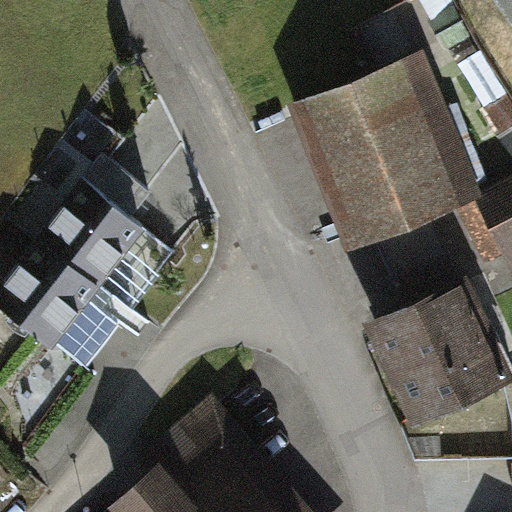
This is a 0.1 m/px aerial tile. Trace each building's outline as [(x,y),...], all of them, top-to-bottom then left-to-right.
[(322,100),(371,224),(469,186),(420,62),(322,100)] [(490,104),(505,131),(511,126),(511,108),(505,96),(490,104)] [(83,177),(37,237),(97,282),(113,294),(157,236),(141,225),(143,223),(129,213),(141,198),(149,187),(104,153),(85,179),(83,177)] [(511,180),(462,204),(487,255),(504,247),(511,263),(511,180)] [(37,237),(0,285),(0,302),(51,342),(54,338),(84,361),(117,318),(87,295),(91,289),(97,282),(37,237)] [(398,366),(420,411),(511,367),(511,364),(497,332),(485,338),(459,282),(377,320),(398,366)] [(108,511),(268,511),(224,460),(244,441),(207,399),(149,450),(164,467),(123,503),(119,502),(108,511)]
